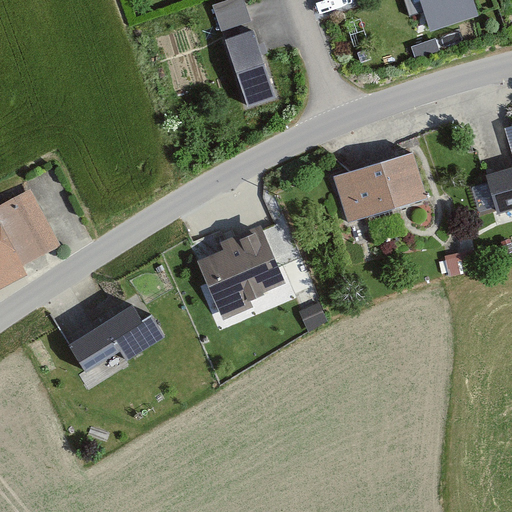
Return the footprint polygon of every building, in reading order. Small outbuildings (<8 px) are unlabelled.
[(242,0),(216,0),(213,1),(219,26),(248,19),(242,0)] [(473,0),(418,0),(428,32),(479,16),(473,0)] [(256,24),(220,36),(241,102),(278,91),(256,24)] [(415,147),(334,171),(347,217),(429,193),(415,147)] [(511,163),(487,170),(497,209),(511,205),(511,163)] [(31,187),(0,202),(0,215),(22,262),(59,245),(31,187)] [(0,286),(30,272),(22,262),(0,215),(0,286)] [(268,230),(199,258),(219,308),(288,280),(268,230)] [(139,288),(62,336),(83,368),(121,345),(129,357),(167,333),(139,288)]
